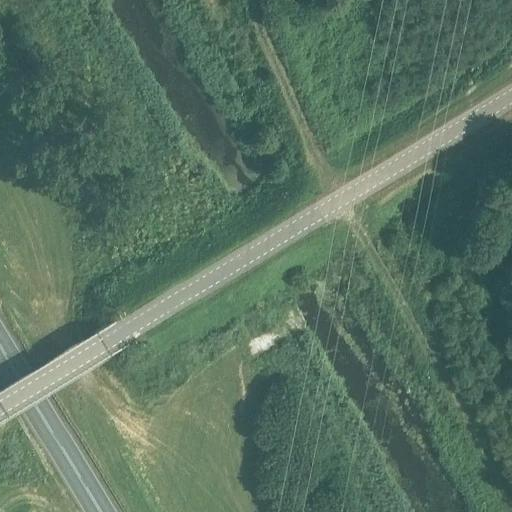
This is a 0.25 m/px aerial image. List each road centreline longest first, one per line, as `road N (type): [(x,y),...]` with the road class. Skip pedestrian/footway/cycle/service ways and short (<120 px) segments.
road 1 (tertiary): [(0,407),(511,96)]
road 2 (track): [(342,201),(270,68),(250,0)]
road 3 (trunk): [(107,511),(0,329)]
